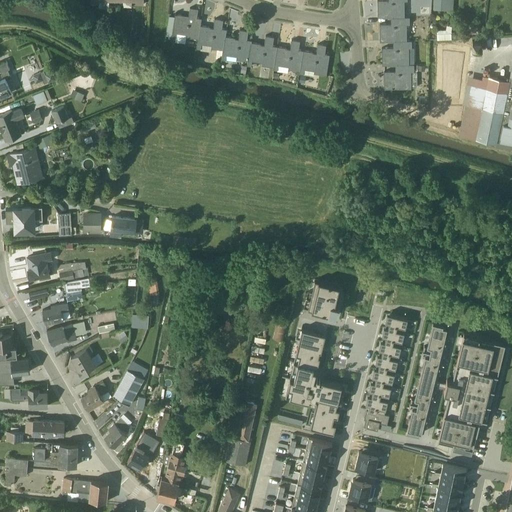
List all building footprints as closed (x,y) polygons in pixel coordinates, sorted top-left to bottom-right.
[(376,1),(377,18),(390,18),(404,17),(403,1),(406,1),(406,0),(387,0),(388,0),(376,1)] [(432,0),(432,9),(452,10),(452,0),(432,0)] [(171,36),(171,37),(185,39),(186,37),(198,39),(200,26),(201,19),(196,18),(197,9),(189,8),(188,16),(174,14),(174,17),(168,16),(165,35),(171,36)] [(379,24),(379,41),(392,41),(406,41),(406,24),(409,24),(409,17),(404,17),(390,18),(390,24),(379,24)] [(200,49),(200,50),(210,52),(210,48),(222,49),(225,37),(226,30),(221,29),(222,20),(214,19),(212,28),(209,28),(209,27),(200,26),(198,39),(196,48),(200,49)] [(436,30),(436,40),(451,39),(451,26),(446,25),(445,30),(436,30)] [(478,26),(468,25),(467,28),(470,29),(469,34),(478,34),(478,26)] [(225,60),(225,61),(236,63),(236,59),(247,60),(250,43),(251,41),(246,40),(247,31),(239,30),(237,39),(234,39),(234,38),(225,37),(222,49),(221,59),(225,60)] [(247,65),(250,66),(251,61),(262,62),(261,65),(273,67),(277,46),(272,46),(273,37),(265,36),(263,45),(260,45),(260,44),(250,43),(247,60),(247,65)] [(273,69),(287,71),(287,69),(299,71),(303,51),(298,50),(299,41),(291,40),(289,49),(286,49),(286,48),(277,46),(273,67),(273,69)] [(411,48),(411,41),(406,41),(392,41),(392,48),(381,48),(381,65),(394,65),(408,64),(408,48),(411,48)] [(480,41),(471,41),(471,49),(479,50),(480,41)] [(299,73),(313,76),(313,73),(325,75),(329,55),(324,54),(325,45),(317,44),(315,54),(312,53),(312,52),(303,51),(299,71),(299,73)] [(480,53),(469,52),(468,63),(479,64),(480,53)] [(511,60),(511,61),(508,80),(482,75),(481,79),(467,76),(461,103),(464,104),(457,134),(495,143),(496,142),(511,144),(511,60)] [(9,69),(6,61),(0,63),(0,96),(11,93),(5,79),(10,77),(7,70),(9,69)] [(383,72),(384,89),(410,88),(410,87),(416,87),(416,64),(408,64),(394,65),(394,71),(383,72)] [(53,85),(60,83),(55,70),(52,71),(44,74),(43,70),(32,75),(35,82),(42,80),(43,84),(51,81),(53,85)] [(32,95),(36,104),(50,98),(47,89),(32,95)] [(83,95),(73,90),(70,97),(80,101),(83,95)] [(63,106),(51,110),(55,122),(56,122),(58,128),(73,122),(71,116),(68,117),(63,106)] [(24,116),(20,108),(12,111),(11,110),(0,114),(0,131),(1,131),(5,141),(21,134),(15,120),(24,116)] [(38,110),(29,114),(33,123),(42,119),(38,110)] [(78,127),(80,133),(95,127),(93,121),(78,127)] [(46,135),(36,139),(38,146),(49,143),(46,135)] [(34,148),(7,155),(9,165),(12,164),(17,183),(41,177),(34,148)] [(5,209),(6,221),(14,221),(14,231),(35,230),(35,220),(42,219),(41,207),(5,209)] [(58,213),(58,226),(70,225),(69,213),(58,213)] [(99,232),(99,213),(83,213),(83,232),(99,232)] [(121,231),(134,232),(142,233),(143,220),(111,216),(111,220),(104,219),(103,228),(109,229),(109,236),(120,237),(121,231)] [(47,261),(52,259),(50,252),(27,256),(29,269),(27,269),(29,278),(38,276),(39,280),(50,278),(47,261)] [(60,281),(88,275),(86,268),(85,268),(84,262),(69,263),(69,262),(57,265),(60,281)] [(81,287),(89,286),(88,278),(87,278),(63,282),(67,301),(77,299),(78,300),(82,299),(80,290),(81,290),(81,287)] [(313,278),(305,306),(334,314),(341,285),(313,278)] [(28,291),(30,298),(48,294),(46,287),(28,291)] [(42,310),(44,323),(63,319),(62,311),(68,310),(67,303),(50,306),(51,308),(42,310)] [(148,316),(132,314),(131,326),(147,327),(148,316)] [(404,332),(407,319),(390,314),(386,314),(384,322),(386,322),(385,327),(404,332)] [(46,330),(51,344),(66,339),(67,342),(76,339),(75,335),(85,332),(83,322),(83,321),(72,324),(71,323),(46,330)] [(281,340),(284,323),(276,322),(273,339),(281,340)] [(97,326),(99,332),(114,329),(113,323),(97,326)] [(413,399),(411,398),(409,408),(411,408),(406,430),(420,434),(437,364),(446,328),(442,327),(442,325),(432,323),(426,346),(423,346),(421,355),(424,356),(413,399)] [(401,346),(404,332),(385,327),(383,327),(381,335),(383,336),(382,341),(401,346)] [(301,329),(299,337),(298,342),(321,347),(322,343),(324,334),(301,329)] [(121,343),(128,338),(123,330),(116,335),(121,343)] [(0,357),(16,356),(15,347),(12,347),(10,334),(3,335),(2,331),(0,331),(0,357)] [(446,413),(445,418),(442,417),(437,440),(452,443),(451,448),(470,452),(471,448),(475,433),(477,425),(479,418),(486,419),(486,417),(498,367),(504,342),(463,332),(451,379),(446,378),(443,391),(448,392),(443,412),(446,413)] [(397,359),(401,346),(382,341),(380,340),(378,349),(380,349),(378,355),(397,359)] [(298,342),(296,353),(319,358),(319,357),(318,356),(319,351),(320,352),(321,347),(298,342)] [(88,369),(102,361),(97,353),(93,355),(92,352),(92,351),(89,345),(70,356),(67,367),(75,369),(76,368),(78,368),(82,375),(89,371),(88,369)] [(313,367),(316,367),(319,358),(296,353),(295,356),(300,358),(299,363),(313,367)] [(377,363),(375,368),(394,373),(397,359),(378,355),(377,354),(374,362),(377,363)] [(295,356),(285,395),(315,403),(317,396),(320,382),(319,381),(319,379),(316,378),(315,381),(313,380),(315,372),(312,371),(313,367),(299,363),(300,358),(295,356)] [(0,361),(0,384),(13,384),(13,376),(21,375),(21,372),(29,371),(27,358),(0,361)] [(132,361),(129,366),(138,370),(140,364),(132,361)] [(373,377),(372,382),(391,386),(394,373),(375,368),(373,368),(371,376),(373,377)] [(129,405),(143,378),(127,369),(111,395),(128,405),(129,405)] [(341,384),(321,379),(320,382),(317,396),(340,402),(345,384),(341,383),(341,384)] [(88,408),(110,395),(102,381),(87,390),(88,392),(81,396),(88,408)] [(387,400),(391,386),(372,382),(370,381),(368,390),(370,390),(369,395),(387,400)] [(10,388),(10,399),(12,400),(23,400),(23,398),(28,398),(28,407),(46,406),(46,392),(37,393),(37,389),(19,390),(19,388),(10,388)] [(144,407),(145,396),(137,395),(136,406),(144,407)] [(367,404),(365,409),(384,414),(387,400),(369,395),(367,395),(365,403),(367,404)] [(340,402),(317,396),(315,403),(313,411),(337,417),(340,402)] [(248,440),(256,403),(244,400),(235,437),(229,436),(224,460),(244,465),(250,441),(248,440)] [(278,419),(288,421),(290,411),(280,409),(278,419)] [(386,425),(388,415),(384,414),(365,409),(363,419),(364,420),(363,426),(377,430),(378,423),(386,425)] [(337,417),(313,411),(311,410),(308,422),(311,422),(310,427),(333,433),(337,417)] [(158,417),(155,434),(164,436),(169,413),(163,411),(161,418),(158,417)] [(289,414),(289,423),(302,423),(302,413),(289,414)] [(190,417),(175,414),(173,421),(188,424),(190,417)] [(129,423),(121,415),(114,423),(113,422),(107,428),(109,431),(104,437),(113,446),(126,434),(122,431),(129,423)] [(32,433),(32,435),(53,437),(54,434),(62,434),(63,421),(33,420),(33,421),(25,421),(24,432),(32,433)] [(5,440),(22,441),(23,432),(19,431),(19,428),(10,427),(10,431),(5,431),(5,432),(4,432),(4,435),(5,435),(5,440)] [(150,439),(142,435),(127,461),(136,466),(139,468),(148,453),(144,451),(150,439)] [(331,443),(308,437),(305,449),(328,455),(331,443)] [(187,466),(185,464),(190,466),(192,460),(186,458),(186,456),(180,455),(183,444),(174,441),(171,452),(170,452),(169,455),(164,454),(162,463),(167,464),(163,477),(161,477),(156,496),(173,501),(178,481),(181,480),(184,469),(186,469),(187,466)] [(51,443),(50,464),(75,465),(76,444),(51,443)] [(44,448),(34,447),(33,460),(44,461),(44,448)] [(305,449),(302,461),(324,466),(328,455),(305,449)] [(381,456),(358,451),(353,469),(373,474),(375,463),(379,463),(381,456)] [(5,457),(4,466),(27,468),(27,459),(5,457)] [(302,461),(299,472),(322,477),(324,466),(302,461)] [(442,462),(439,473),(462,479),(463,479),(465,467),(442,462)] [(4,481),(4,486),(10,486),(11,481),(13,482),(14,474),(26,475),(27,468),(8,467),(8,471),(6,471),(5,481),(4,481)] [(299,472),(296,484),(319,490),(322,477),(299,472)] [(439,473),(437,485),(460,490),(462,479),(439,473)] [(107,482),(62,477),(61,491),(61,497),(67,497),(67,498),(105,502),(107,482)] [(371,499),(374,484),(352,478),(351,483),(350,483),(347,494),(371,499)] [(319,490),(296,484),(294,495),(316,502),(319,490)] [(437,485),(434,497),(458,502),(460,490),(437,485)] [(230,511),(239,493),(228,487),(216,511),(230,511)] [(313,511),(316,502),(294,495),(291,507),(310,511),(313,511)] [(455,511),(458,502),(434,497),(432,509),(446,511),(455,511)]
